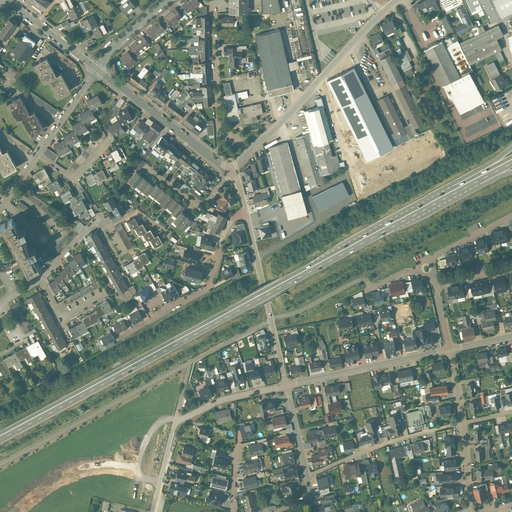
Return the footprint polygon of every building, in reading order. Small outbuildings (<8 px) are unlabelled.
[(47,0),(35,0),(34,3),(42,10),(49,1),(47,0)] [(59,0),(60,0),(65,10),(67,8),(73,5),(72,3),(74,3),(73,2),(72,0),(59,0)] [(129,0),(128,0),(120,7),(126,14),(135,7),(129,0)] [(195,8),(188,0),(182,5),(187,12),(188,12),(190,10),(191,11),(195,8)] [(188,0),(195,8),(199,5),(197,4),(200,2),(199,1),(198,0),(188,0)] [(247,0),(229,0),(230,13),(233,13),(235,13),(242,13),(243,13),(248,13),(247,0)] [(261,0),(261,13),(281,13),(277,0),(261,0)] [(427,0),(419,4),(418,3),(414,5),(417,11),(426,6),(427,8),(428,8),(428,7),(433,4),(436,10),(440,8),(437,2),(435,0),(427,0)] [(447,10),(441,0),(439,0),(439,1),(445,14),(452,10),(451,8),(447,10)] [(461,0),(441,0),(447,10),(451,8),(463,2),(461,0)] [(486,13),(479,0),(465,0),(472,13),(478,11),(480,16),(486,13)] [(479,0),(486,13),(490,22),(502,17),(493,0),(479,0)] [(511,0),(493,0),(502,17),(511,11),(511,0)] [(73,5),(67,8),(72,18),(83,13),(78,3),(73,5)] [(470,19),(467,12),(464,5),(457,9),(464,24),(455,28),(458,34),(471,28),(475,26),(472,22),(471,18),(470,19)] [(206,6),(198,13),(199,15),(207,15),(206,6)] [(177,10),(175,8),(170,13),(176,21),(182,16),(177,10)] [(176,21),(170,13),(164,18),(166,19),(171,25),(176,21)] [(93,15),(82,20),(87,30),(92,28),(97,25),(93,15)] [(209,16),(200,16),(200,17),(196,17),(193,19),(193,26),(197,26),(208,26),(209,26),(209,16)] [(233,17),(221,17),(221,26),(233,26),(233,20),(233,17)] [(457,40),(446,17),(441,19),(450,37),(452,43),(457,40)] [(17,25),(9,19),(4,26),(11,32),(17,25)] [(398,23),(394,25),(392,20),(386,23),(382,25),(386,33),(392,29),(393,30),(395,29),(398,35),(402,33),(398,23)] [(479,30),(475,20),(472,22),(475,26),(471,28),(475,35),(479,33),(480,33),(478,30),(479,30)] [(97,25),(92,28),(97,37),(108,32),(105,26),(103,22),(97,25)] [(160,23),(158,22),(153,26),(159,34),(165,29),(160,23)] [(480,33),(479,33),(475,35),(460,43),(465,54),(493,41),(493,40),(495,40),(503,36),(504,35),(498,24),(480,33)] [(11,32),(4,26),(0,32),(0,35),(5,40),(8,37),(11,32)] [(159,34),(153,26),(147,31),(153,38),(154,39),(159,34)] [(208,26),(197,26),(196,30),(198,30),(199,30),(201,30),(201,36),(208,36),(208,26)] [(280,29),(255,35),(268,89),(267,89),(269,95),(294,90),(292,83),(280,29)] [(379,32),(370,37),(374,44),(375,44),(374,43),(377,42),(382,40),(383,40),(379,32)] [(5,40),(0,35),(0,40),(6,45),(10,39),(8,37),(5,40)] [(22,41),(20,40),(12,52),(16,54),(14,56),(24,62),(25,60),(28,62),(35,50),(33,48),(36,43),(25,36),(22,41)] [(144,38),(143,36),(137,41),(144,49),(149,44),(144,38)] [(503,36),(495,40),(497,45),(506,41),(503,36)] [(450,37),(443,41),(443,40),(439,42),(437,42),(435,43),(434,43),(433,44),(431,45),(430,46),(429,47),(428,47),(424,49),(450,100),(477,86),(470,72),(473,70),(470,64),(465,54),(460,43),(458,40),(457,40),(452,43),(450,37)] [(209,40),(201,40),(201,45),(195,45),(195,49),(209,49),(209,40)] [(493,41),(465,54),(470,64),(498,50),(493,40),(493,41)] [(144,49),(137,41),(132,46),(133,47),(138,53),(144,49)] [(62,53),(48,42),(45,47),(59,58),(62,53)] [(242,52),(242,51),(233,51),(233,47),(224,47),(224,54),(229,54),(230,66),(233,66),(234,66),(235,66),(236,66),(237,66),(238,66),(238,65),(238,64),(239,64),(238,63),(238,62),(237,62),(236,62),(236,60),(238,58),(242,58),(242,54),(242,53),(242,52)] [(389,47),(384,50),(386,56),(390,54),(392,53),(389,47)] [(195,49),(194,49),(194,54),(198,54),(198,53),(201,53),(201,59),(209,59),(209,49),(195,49)] [(325,65),(335,54),(331,49),(321,60),(325,65)] [(384,50),(377,53),(380,59),(386,56),(384,50)] [(135,56),(131,51),(129,53),(134,60),(137,58),(135,56)] [(402,52),(396,55),(401,65),(407,62),(402,52)] [(76,64),(62,53),(59,58),(73,69),(76,64)] [(134,60),(129,53),(126,56),(125,55),(121,58),(126,64),(127,63),(130,66),(135,61),(134,60)] [(386,56),(380,59),(389,77),(399,73),(390,54),(386,56)] [(46,56),(34,63),(40,74),(41,73),(45,81),(49,78),(56,74),(46,56)] [(407,62),(401,65),(404,71),(411,68),(412,67),(409,61),(407,62)] [(493,62),(487,66),(493,78),(500,75),(493,62)] [(209,63),(201,63),(201,68),(197,69),(197,73),(209,72),(209,63)] [(20,73),(10,66),(7,71),(17,78),(20,73)] [(165,67),(160,74),(163,77),(169,70),(165,67)] [(354,67),(327,80),(341,108),(342,111),(339,113),(356,149),(360,147),(366,159),(393,146),(357,75),(354,67)] [(138,76),(132,72),(130,75),(131,76),(129,79),(136,85),(145,73),(148,70),(145,68),(138,76)] [(156,70),(154,72),(159,79),(162,77),(156,70)] [(56,74),(49,78),(53,85),(52,86),(58,97),(70,90),(61,72),(56,74)] [(197,73),(194,73),(194,77),(202,77),(202,82),(210,82),(209,72),(197,73)] [(145,73),(136,85),(144,90),(149,84),(144,81),(148,75),(147,74),(145,73)] [(502,74),(500,75),(493,78),(493,79),(498,90),(501,88),(502,88),(502,87),(509,84),(507,80),(505,81),(502,74)] [(341,108),(328,81),(326,82),(330,95),(330,97),(337,110),(341,108)] [(157,82),(148,93),(155,99),(160,91),(157,89),(161,85),(157,82)] [(261,103),(238,108),(235,93),(232,94),(229,82),(223,83),(226,95),(224,96),(230,121),(240,118),(241,123),(256,120),(255,115),(263,113),(261,103)] [(424,124),(404,84),(394,89),(398,96),(411,124),(414,128),(424,124)] [(210,86),(203,86),(203,87),(200,87),(200,88),(200,92),(196,93),(196,96),(203,95),(211,95),(210,86)] [(477,86),(453,99),(460,114),(485,102),(477,86)] [(170,98),(174,92),(176,90),(173,88),(167,96),(170,98)] [(170,101),(165,107),(173,113),(184,99),(189,93),(188,92),(186,89),(174,104),(170,101)] [(160,91),(155,99),(162,105),(167,99),(162,95),(164,92),(162,90),(160,91)] [(56,109),(30,91),(26,95),(53,114),(56,109)] [(102,103),(98,94),(92,98),(97,106),(102,103)] [(19,95),(7,102),(13,113),(14,112),(18,119),(23,117),(29,113),(19,95)] [(211,95),(203,95),(203,99),(204,105),(212,105),(211,95)] [(387,95),(378,100),(385,114),(394,109),(387,95)] [(92,98),(87,101),(91,108),(91,109),(97,106),(92,98)] [(184,99),(173,113),(180,119),(185,113),(180,109),(186,101),(184,99)] [(318,107),(304,111),(310,133),(322,177),(325,176),(325,174),(341,169),(337,155),(332,156),(328,141),(333,140),(323,105),(318,107)] [(91,109),(91,108),(85,111),(90,119),(95,116),(91,109)] [(127,109),(122,112),(126,121),(132,117),(127,109)] [(406,133),(394,109),(385,114),(397,138),(406,133)] [(29,113),(23,117),(27,124),(25,125),(31,135),(44,128),(34,110),(29,113)] [(90,119),(85,111),(80,114),(83,119),(84,122),(90,119)] [(122,112),(116,115),(119,121),(121,124),(126,121),(122,112)] [(193,118),(188,115),(183,121),(191,127),(199,116),(196,114),(193,118)] [(199,116),(191,127),(199,133),(203,127),(199,123),(199,122),(200,123),(201,122),(200,121),(201,120),(202,121),(204,118),(202,114),(199,116)] [(83,119),(77,123),(82,131),(87,128),(84,122),(83,119)] [(141,122),(139,120),(133,128),(135,130),(136,130),(138,132),(142,136),(148,128),(150,126),(145,123),(144,124),(142,122),(142,121),(141,122)] [(110,126),(108,127),(109,128),(113,135),(123,129),(121,124),(119,121),(110,126)] [(162,128),(153,122),(150,126),(148,128),(157,134),(162,128)] [(82,131),(77,123),(72,126),(74,130),(76,134),(82,131)] [(157,134),(148,128),(142,136),(146,139),(151,142),(157,134)] [(30,148),(3,129),(0,133),(0,134),(26,153),(30,148)] [(76,134),(74,130),(69,133),(73,141),(79,138),(76,134)] [(73,141),(69,133),(63,136),(65,139),(68,144),(73,141)] [(322,177),(310,133),(296,137),(309,186),(324,181),(322,177)] [(161,136),(156,143),(157,143),(154,147),(161,153),(170,143),(161,136)] [(68,144),(65,139),(60,142),(64,150),(70,147),(68,144)] [(64,150),(60,142),(54,145),(59,153),(64,150)] [(287,142),(268,147),(269,152),(266,153),(266,156),(270,167),(277,196),(281,195),(301,189),(287,142)] [(170,143),(161,153),(167,158),(171,154),(175,148),(170,143)] [(128,160),(121,147),(111,152),(111,153),(113,155),(116,161),(121,158),(124,162),(128,160)] [(175,148),(171,154),(174,156),(172,159),(171,160),(171,159),(170,160),(173,162),(181,152),(176,147),(175,148)] [(53,152),(47,148),(43,153),(49,158),(53,152)] [(3,151),(0,152),(0,166),(4,174),(17,167),(7,149),(3,151)] [(149,149),(144,156),(146,158),(152,151),(149,149)] [(181,152),(173,162),(179,167),(187,157),(181,152)] [(109,157),(103,161),(106,167),(107,169),(113,166),(115,169),(119,167),(116,161),(113,155),(109,157)] [(159,156),(154,163),(156,165),(159,161),(158,161),(160,160),(161,160),(163,158),(159,156)] [(187,157),(179,167),(185,172),(193,161),(187,157)] [(264,157),(257,158),(257,161),(258,161),(260,170),(267,168),(264,157)] [(199,166),(193,161),(185,172),(187,174),(189,172),(190,173),(190,172),(189,171),(191,169),(194,172),(199,166)] [(257,161),(251,163),(252,168),(253,168),(254,174),(261,173),(260,170),(258,161),(257,161)] [(205,170),(199,166),(194,172),(198,175),(196,176),(195,175),(194,176),(196,177),(194,179),(196,181),(200,176),(205,170)] [(106,167),(97,172),(101,179),(106,176),(108,180),(112,178),(107,169),(106,167)] [(44,168),(33,175),(36,179),(38,177),(43,186),(47,184),(52,181),(44,168)] [(252,168),(244,170),(247,181),(249,191),(257,189),(255,179),(256,179),(254,174),(253,168),(252,168)] [(96,170),(86,176),(90,183),(96,180),(98,184),(102,182),(101,179),(97,172),(96,170)] [(213,177),(205,170),(200,176),(209,183),(213,177)] [(143,177),(136,171),(129,180),(136,186),(143,177)] [(30,172),(22,184),(25,186),(33,176),(30,172)] [(188,178),(183,174),(181,176),(179,179),(184,182),(188,178)] [(209,183),(200,176),(196,181),(197,181),(194,183),(200,188),(201,187),(204,189),(206,186),(207,187),(210,184),(209,183)] [(149,181),(143,177),(136,186),(142,190),(149,181)] [(52,181),(47,184),(52,192),(58,188),(61,194),(66,191),(63,185),(58,178),(52,181)] [(149,181),(142,190),(147,195),(149,192),(154,186),(149,181)] [(349,195),(342,181),(312,196),(319,211),(349,195)] [(68,182),(63,185),(66,191),(69,189),(71,188),(68,182)] [(154,186),(149,192),(155,197),(162,188),(156,183),(154,186)] [(73,228),(45,202),(22,186),(19,191),(40,207),(68,233),(48,254),(53,259),(77,232),(73,228)] [(66,191),(61,194),(60,194),(63,200),(69,197),(73,204),(78,201),(71,188),(69,189),(66,191)] [(162,188),(155,197),(161,202),(168,193),(162,188)] [(194,190),(191,188),(187,192),(195,199),(199,194),(194,190)] [(303,200),(301,189),(281,195),(284,205),(303,200)] [(226,190),(222,194),(222,196),(220,199),(218,201),(220,204),(226,210),(226,208),(227,206),(228,206),(231,203),(233,203),(236,200),(236,198),(233,195),(231,195),(226,190)] [(174,197),(168,193),(161,202),(160,203),(166,207),(167,206),(174,197)] [(261,194),(258,195),(258,194),(254,195),(255,199),(253,200),(255,206),(268,203),(266,193),(261,194)] [(179,202),(174,197),(167,206),(169,208),(171,208),(173,210),(179,202)] [(112,198),(105,202),(106,201),(110,209),(109,209),(113,207),(114,207),(121,203),(116,205),(112,198)] [(73,204),(71,205),(73,210),(75,208),(80,218),(89,213),(82,199),(78,201),(73,204)] [(303,200),(284,205),(288,219),(307,214),(303,200)] [(39,216),(34,212),(20,201),(16,206),(30,217),(35,221),(39,216)] [(173,210),(171,212),(177,216),(181,211),(185,206),(179,202),(173,210)] [(121,203),(114,207),(118,215),(119,215),(125,211),(121,203)] [(220,204),(216,208),(224,212),(226,210),(220,204)] [(209,205),(201,214),(206,216),(208,212),(210,213),(211,211),(212,212),(214,207),(209,205)] [(177,216),(173,221),(178,225),(186,216),(181,211),(177,216)] [(226,217),(219,213),(217,217),(210,213),(208,212),(206,216),(222,225),(226,217)] [(206,216),(201,214),(199,217),(213,225),(211,228),(216,231),(218,232),(222,225),(206,216)] [(186,216),(178,225),(184,230),(188,225),(192,220),(186,216)] [(24,228),(19,230),(12,217),(1,223),(29,273),(39,267),(32,254),(37,252),(34,247),(30,249),(22,235),(26,233),(24,228)] [(134,217),(128,220),(132,228),(136,227),(139,225),(134,217)] [(80,221),(73,228),(77,232),(78,233),(85,226),(80,221)] [(139,225),(136,227),(140,234),(144,233),(147,231),(142,223),(139,225)] [(264,226),(259,227),(262,237),(271,234),(269,225),(264,226)] [(154,237),(150,229),(147,231),(144,233),(148,240),(151,239),(154,237)] [(237,231),(235,231),(235,232),(233,232),(234,235),(232,235),(234,242),(235,242),(237,243),(241,242),(241,244),(246,243),(243,230),(243,229),(237,231)] [(506,229),(499,230),(501,242),(508,241),(507,233),(506,229)] [(97,230),(87,235),(88,236),(86,237),(86,239),(85,239),(85,242),(87,242),(88,242),(90,246),(89,246),(90,247),(91,248),(92,250),(93,251),(93,252),(94,252),(104,247),(105,246),(103,242),(102,242),(100,239),(101,238),(97,230)] [(499,230),(492,232),(494,240),(495,243),(501,242),(499,230)] [(162,243),(158,235),(154,237),(151,239),(156,247),(162,243)] [(204,236),(202,236),(202,237),(200,245),(211,248),(213,238),(204,236)] [(482,238),(481,239),(477,240),(479,252),(489,250),(487,241),(486,237),(482,238)] [(466,247),(461,248),(463,259),(473,257),(471,248),(470,245),(467,246),(466,247)] [(104,247),(94,252),(96,256),(99,254),(103,261),(110,257),(111,256),(109,252),(108,253),(104,247)] [(184,251),(179,250),(178,252),(184,253),(183,258),(196,262),(199,253),(186,250),(185,250),(184,251)] [(145,251),(138,255),(139,257),(142,263),(149,259),(145,251)] [(248,251),(238,253),(240,260),(249,257),(248,251)] [(86,262),(80,252),(74,255),(75,257),(80,266),(86,262)] [(455,254),(446,256),(447,259),(448,264),(457,262),(455,254)] [(75,257),(69,261),(70,263),(74,270),(80,267),(80,266),(75,257)] [(114,263),(110,257),(103,261),(100,263),(102,267),(105,265),(109,271),(116,268),(117,267),(115,263),(114,263)] [(139,257),(132,261),(136,268),(143,265),(142,263),(139,257)] [(249,257),(240,260),(241,266),(251,264),(249,257)] [(448,264),(447,259),(446,260),(445,258),(440,260),(441,267),(449,266),(448,264)] [(132,261),(125,264),(130,272),(136,268),(132,261)] [(74,270),(70,263),(64,266),(65,268),(69,276),(75,272),(74,270)] [(194,269),(186,267),(183,277),(191,280),(192,279),(200,281),(202,274),(199,273),(200,270),(196,269),(194,269)] [(230,267),(221,271),(226,279),(231,276),(234,275),(234,274),(230,267)] [(65,268),(59,271),(60,274),(64,281),(70,278),(69,276),(65,268)] [(109,271),(106,273),(108,277),(111,275),(115,282),(122,278),(123,277),(121,273),(119,274),(116,268),(109,271)] [(64,281),(60,274),(54,277),(55,279),(59,286),(66,283),(64,281)] [(417,277),(411,279),(411,280),(413,287),(414,292),(423,290),(421,279),(417,280),(417,278),(417,277)] [(504,277),(494,279),(495,283),(497,290),(497,292),(501,292),(501,291),(502,290),(504,289),(506,289),(506,288),(505,282),(504,277)] [(125,284),(122,278),(115,282),(111,284),(114,288),(117,286),(120,292),(129,288),(128,288),(126,284),(125,284)] [(59,286),(55,279),(49,282),(50,283),(54,292),(55,292),(61,289),(59,286)] [(487,280),(479,281),(481,293),(489,291),(488,284),(487,280)] [(402,281),(389,284),(392,295),(404,292),(404,290),(402,282),(402,281)] [(479,281),(471,283),(472,287),(474,295),(481,293),(479,281)] [(54,292),(50,283),(47,285),(53,296),(56,294),(55,292),(54,292)] [(462,284),(455,285),(458,297),(464,296),(465,296),(463,290),(462,284)] [(129,288),(120,292),(126,302),(129,299),(136,290),(133,285),(128,288),(129,288)] [(174,285),(168,288),(173,298),(179,295),(174,285)] [(455,285),(448,287),(450,293),(451,299),(451,298),(458,297),(455,285)] [(150,286),(142,290),(143,291),(140,293),(140,294),(137,296),(141,301),(143,300),(144,301),(155,295),(153,291),(150,286)] [(162,291),(162,292),(163,294),(167,302),(173,298),(168,288),(162,291)] [(379,291),(372,293),(374,304),(384,302),(382,296),(381,291),(379,291)] [(38,292),(27,298),(29,302),(32,301),(32,302),(35,307),(44,302),(38,292)] [(360,296),(357,297),(352,298),(354,307),(359,306),(359,307),(362,307),(362,306),(364,305),(365,305),(364,304),(363,296),(360,297),(360,296)] [(107,299),(100,303),(105,311),(112,307),(107,299)] [(35,307),(33,308),(39,319),(49,314),(50,313),(44,302),(35,307)] [(100,303),(93,307),(95,310),(98,315),(105,311),(100,303)] [(19,311),(15,305),(10,307),(17,321),(22,318),(19,311)] [(407,305),(396,307),(398,316),(409,314),(407,305)] [(147,313),(143,306),(137,309),(138,310),(142,316),(147,313)] [(388,309),(380,311),(382,320),(390,318),(388,309)] [(95,310),(88,314),(92,322),(99,318),(98,315),(95,310)] [(138,310),(130,314),(135,323),(143,318),(142,316),(138,310)] [(492,311),(485,313),(486,320),(482,321),(484,329),(495,327),(493,319),(497,319),(495,313),(495,310),(492,311)] [(370,313),(363,314),(365,325),(372,324),(370,313)] [(39,319),(38,319),(40,323),(44,321),(47,328),(54,324),(55,324),(53,319),(52,320),(49,314),(39,319)] [(88,314),(81,318),(83,321),(86,325),(92,322),(88,314)] [(363,314),(356,316),(359,326),(365,325),(363,314)] [(469,314),(463,316),(464,323),(459,325),(460,331),(463,330),(472,328),(469,318),(474,317),(473,314),(469,315),(469,314)] [(351,317),(344,318),(346,329),(353,328),(351,317)] [(344,318),(338,320),(340,331),(346,329),(344,318)] [(123,319),(113,325),(118,332),(127,327),(126,325),(123,319)] [(83,321),(76,324),(80,332),(87,328),(86,325),(83,321)] [(431,321),(423,323),(425,330),(433,329),(431,321)] [(47,328),(44,330),(46,333),(49,332),(53,339),(60,335),(61,334),(59,330),(58,331),(54,324),(47,328)] [(80,332),(76,324),(69,328),(73,336),(80,332)] [(296,327),(290,330),(291,335),(295,334),(295,335),(298,335),(296,327)] [(30,331),(25,334),(26,337),(36,331),(35,328),(30,331)] [(472,328),(463,330),(465,342),(472,340),(471,337),(475,336),(473,328),(472,328)] [(423,329),(416,330),(417,333),(418,338),(420,338),(425,336),(423,329)] [(111,332),(101,338),(105,344),(113,340),(114,339),(111,332)] [(266,334),(258,335),(259,336),(262,350),(270,348),(267,333),(266,334)] [(291,335),(285,336),(286,341),(287,341),(288,345),(297,343),(295,335),(295,334),(291,335)] [(53,339),(50,340),(52,344),(55,342),(58,349),(67,344),(64,340),(63,340),(60,335),(53,339)] [(425,336),(420,338),(422,346),(434,344),(432,335),(425,336)] [(413,337),(403,339),(406,350),(410,349),(413,349),(413,348),(417,347),(415,341),(414,337),(413,337)] [(38,340),(33,343),(26,346),(31,355),(38,351),(41,357),(46,354),(38,340)] [(393,340),(383,342),(385,348),(386,354),(396,352),(393,340)] [(378,355),(376,341),(363,344),(364,352),(365,357),(366,358),(370,357),(371,358),(374,357),(374,356),(378,355)] [(76,344),(79,350),(84,347),(81,342),(76,344)] [(359,354),(357,345),(350,347),(344,348),(347,362),(352,361),(352,362),(355,361),(355,360),(360,359),(359,358),(359,354)] [(26,346),(15,353),(19,361),(26,357),(28,360),(33,358),(31,355),(26,346)] [(506,347),(497,349),(498,356),(499,356),(508,354),(507,353),(506,347)] [(486,352),(477,354),(479,360),(480,367),(488,365),(487,359),(488,358),(486,352)] [(508,354),(499,356),(500,362),(511,360),(509,352),(507,353),(508,354)] [(15,353),(10,356),(10,355),(4,359),(4,360),(8,367),(15,363),(17,367),(21,364),(19,361),(15,353)] [(319,360),(314,361),(312,355),(309,356),(310,362),(309,362),(311,370),(316,369),(316,370),(321,368),(319,360)] [(340,356),(329,359),(331,366),(342,364),(340,356)] [(4,360),(0,361),(0,371),(1,371),(2,374),(7,371),(10,376),(13,375),(8,367),(4,360)] [(270,366),(264,367),(265,376),(270,375),(269,374),(275,372),(273,365),(272,360),(268,361),(270,366)] [(442,361),(431,364),(433,372),(444,370),(442,361)] [(232,372),(235,371),(235,374),(233,374),(233,375),(235,381),(235,384),(236,384),(235,384),(244,381),(244,382),(242,373),(241,373),(239,363),(238,364),(235,365),(230,366),(232,372)] [(258,369),(254,370),(252,363),(245,364),(247,371),(248,374),(247,374),(247,375),(247,377),(248,378),(249,378),(249,379),(249,378),(253,377),(254,377),(260,376),(258,369)] [(300,365),(290,367),(292,375),(302,373),(300,365)] [(411,368),(397,371),(400,383),(400,382),(413,379),(411,368)] [(389,374),(380,376),(379,375),(373,376),(375,387),(382,385),(385,384),(390,383),(391,383),(391,382),(389,374)] [(260,376),(254,377),(253,377),(254,379),(253,379),(252,380),(253,384),(262,382),(261,378),(259,377),(259,376),(260,376)] [(221,380),(215,381),(218,391),(229,388),(226,378),(225,379),(221,380)] [(362,379),(353,381),(354,383),(352,383),(353,390),(356,390),(361,389),(364,388),(362,379)] [(475,383),(467,384),(469,394),(476,393),(476,390),(476,386),(475,386),(475,383)] [(338,384),(324,387),(326,395),(327,395),(328,403),(333,402),(331,394),(340,392),(338,384)] [(431,396),(439,394),(448,393),(446,385),(432,387),(430,387),(431,394),(431,396)] [(209,387),(205,389),(204,388),(199,390),(203,398),(212,394),(209,387)] [(361,389),(356,390),(358,397),(366,396),(365,394),(362,394),(361,389)] [(497,396),(491,398),(493,403),(491,404),(492,408),(501,406),(499,399),(502,398),(500,392),(496,393),(497,396)] [(440,401),(439,394),(431,396),(431,394),(425,395),(426,400),(432,400),(432,403),(440,401)] [(309,396),(298,399),(300,407),(305,406),(311,405),(309,396)] [(274,401),(268,403),(268,401),(264,402),(266,411),(276,409),(274,401)] [(328,403),(330,413),(341,410),(339,401),(333,402),(328,403)] [(477,401),(470,402),(471,412),(479,411),(478,408),(479,408),(479,404),(478,404),(477,401)] [(264,402),(258,403),(261,413),(262,413),(265,412),(266,411),(264,402)] [(401,404),(395,406),(396,409),(397,413),(399,412),(399,413),(403,412),(401,404)] [(449,405),(439,406),(440,410),(440,415),(450,414),(449,405)] [(229,409),(215,412),(217,418),(216,418),(216,419),(217,419),(218,422),(231,419),(229,409)] [(418,410),(406,413),(408,421),(411,420),(412,424),(415,424),(416,427),(421,425),(421,423),(424,422),(422,415),(421,410),(418,410)] [(392,415),(389,415),(390,419),(389,420),(390,424),(391,424),(401,421),(402,421),(401,419),(400,419),(399,413),(399,412),(397,413),(392,415)] [(331,414),(325,416),(326,423),(328,422),(333,421),(332,415),(331,414)] [(284,416),(272,419),(273,423),(267,424),(268,428),(274,427),(286,424),(284,416)] [(375,419),(365,422),(369,431),(375,429),(377,429),(376,426),(377,426),(375,419)] [(401,421),(391,424),(390,424),(385,426),(388,435),(394,433),(394,434),(402,431),(401,428),(403,427),(401,421)] [(244,422),(235,424),(235,430),(241,430),(240,426),(244,425),(244,422)] [(507,423),(498,425),(500,433),(509,431),(507,423)] [(244,425),(240,426),(241,430),(242,437),(252,434),(250,424),(244,425)] [(329,426),(323,428),(323,429),(324,434),(325,436),(329,435),(329,436),(333,435),(332,435),(337,434),(335,425),(329,426)] [(209,429),(200,427),(198,434),(207,437),(209,429)] [(481,427),(473,428),(475,439),(482,438),(481,427)] [(316,429),(310,431),(310,432),(306,433),(308,442),(318,439),(317,436),(324,434),(323,429),(316,431),(316,429)] [(369,431),(367,432),(368,435),(370,441),(378,439),(375,429),(369,431)] [(287,436),(275,439),(276,442),(275,442),(275,443),(276,443),(276,445),(279,444),(280,447),(287,446),(286,445),(289,444),(289,446),(292,445),(291,440),(288,441),(287,436)] [(453,438),(449,439),(449,437),(444,437),(445,447),(447,447),(447,453),(454,453),(454,446),(453,438)] [(429,439),(422,440),(422,441),(424,449),(424,450),(424,451),(430,450),(429,444),(430,444),(429,439)] [(353,441),(343,443),(344,451),(349,450),(354,449),(355,449),(353,441)] [(422,441),(413,443),(414,443),(415,451),(415,452),(424,450),(424,449),(422,441)] [(258,443),(249,445),(250,450),(251,450),(252,453),(256,452),(257,454),(264,452),(262,445),(261,442),(258,443)] [(188,447),(184,446),(182,454),(188,456),(188,455),(192,456),(194,448),(188,447)] [(403,446),(389,450),(392,459),(396,476),(402,474),(400,468),(401,468),(400,465),(400,466),(399,465),(398,465),(397,462),(399,461),(398,457),(399,457),(401,456),(402,456),(401,455),(405,453),(403,446)] [(482,448),(476,449),(476,459),(484,459),(484,458),(484,448),(482,448)] [(224,458),(226,451),(217,449),(216,452),(215,456),(224,458)] [(291,452),(281,454),(284,464),(294,461),(292,452),(291,452)] [(319,454),(311,456),(313,464),(322,462),(321,459),(328,457),(327,452),(320,454),(319,454)] [(188,456),(182,454),(179,453),(177,461),(190,464),(192,456),(188,455),(188,456)] [(225,467),(227,459),(224,458),(215,456),(215,458),(213,465),(225,467)] [(455,459),(444,460),(444,462),(442,462),(442,465),(444,465),(444,468),(456,468),(455,459)] [(252,461),(243,463),(245,473),(259,469),(257,461),(257,460),(252,461)] [(358,462),(344,466),(346,477),(360,474),(361,474),(360,474),(358,462)] [(369,464),(368,465),(368,467),(370,475),(378,473),(376,463),(369,464)] [(282,467),(273,469),(274,476),(284,474),(282,467)] [(292,467),(288,468),(288,471),(284,472),(286,479),(298,476),(297,468),(293,469),(292,467)] [(485,469),(478,469),(478,474),(477,474),(478,479),(486,478),(493,477),(493,469),(493,468),(488,469),(485,469)] [(186,472),(178,470),(176,479),(180,480),(184,481),(184,479),(194,482),(195,476),(186,473),(186,472)] [(442,472),(434,472),(434,475),(437,475),(437,480),(438,478),(438,475),(442,475),(442,472)] [(216,477),(213,476),(211,485),(225,489),(227,480),(216,477)] [(255,476),(243,479),(245,488),(257,486),(255,476)] [(327,478),(317,481),(319,488),(334,485),(333,481),(333,480),(328,481),(327,478)] [(495,481),(491,482),(492,486),(490,486),(492,493),(493,492),(494,495),(501,493),(501,492),(509,490),(507,483),(507,484),(506,478),(503,479),(502,479),(495,481)] [(180,483),(172,481),(171,483),(170,490),(179,493),(181,492),(185,493),(187,487),(183,485),(183,484),(180,483)] [(293,483),(285,485),(285,486),(281,487),(282,492),(288,491),(289,496),(297,494),(295,484),(295,483),(293,483)] [(457,486),(442,487),(442,493),(440,493),(441,496),(458,495),(457,486)] [(478,488),(474,489),(475,494),(476,498),(477,498),(478,499),(478,500),(487,498),(485,490),(484,487),(478,488)] [(212,491),(210,491),(209,495),(210,498),(210,500),(212,501),(219,503),(221,503),(223,494),(221,494),(212,491)] [(328,497),(321,498),(323,506),(332,504),(332,501),(335,500),(334,494),(330,495),(328,495),(328,497)] [(252,496),(243,498),(245,508),(256,505),(255,499),(254,495),(252,496)] [(266,500),(259,502),(260,503),(261,509),(268,507),(266,500)] [(421,502),(410,507),(409,506),(407,507),(408,510),(408,511),(415,511),(420,510),(421,511),(427,511),(427,510),(425,510),(421,502)] [(445,502),(434,507),(436,511),(445,511),(449,510),(445,502)]
